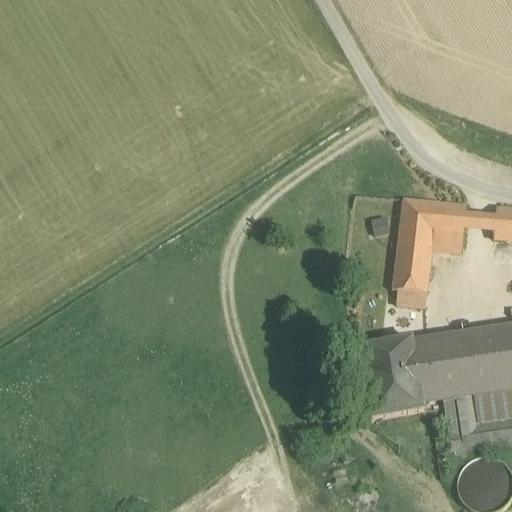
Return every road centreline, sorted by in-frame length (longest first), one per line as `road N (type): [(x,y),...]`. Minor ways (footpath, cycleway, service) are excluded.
road 1 (track): [(392,112),(280,188),(242,227),(228,261),(225,305),(245,367),(310,511)]
road 2 (track): [(511,191),(442,169),(380,98),(323,0)]
